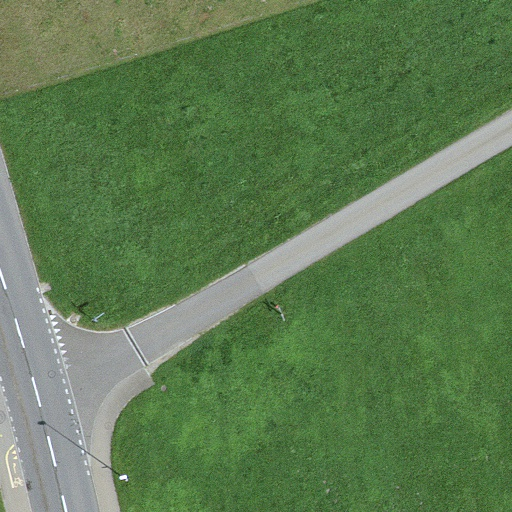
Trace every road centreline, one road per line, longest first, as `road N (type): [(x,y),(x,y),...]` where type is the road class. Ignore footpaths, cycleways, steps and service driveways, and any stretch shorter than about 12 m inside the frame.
road 1 (residential): [(511,131),(40,406)]
road 2 (primary): [(0,269),(40,406)]
